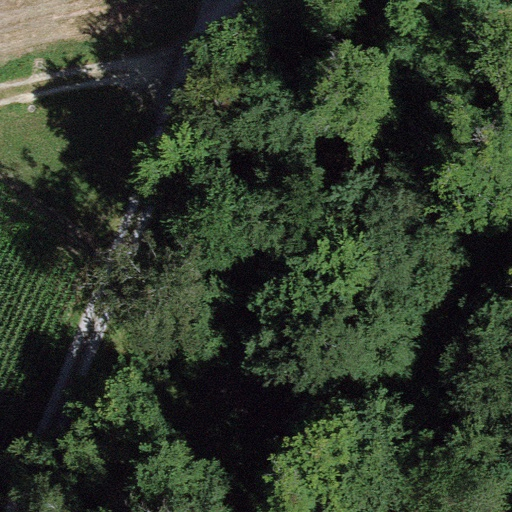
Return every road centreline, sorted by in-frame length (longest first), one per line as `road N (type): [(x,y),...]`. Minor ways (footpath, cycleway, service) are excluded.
road 1 (track): [(16,511),(193,54),(242,0)]
road 2 (track): [(193,54),(0,97)]
